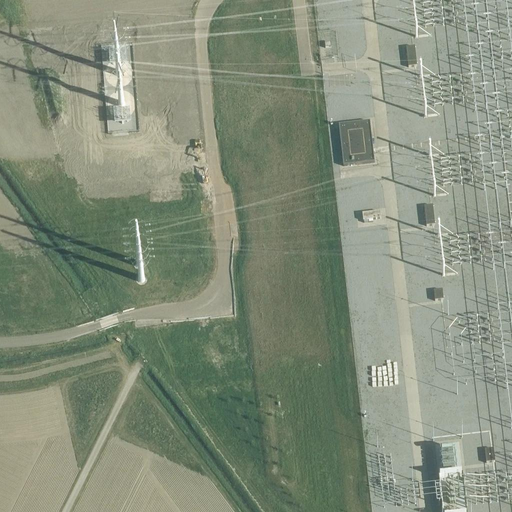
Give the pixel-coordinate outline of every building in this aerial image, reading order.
[(417,53),(416,44),(407,44),(408,54),(417,53)] [(417,53),(408,54),(409,64),(418,63),(417,53)] [(339,121),(344,162),(375,159),(372,133),(370,133),(369,128),(372,128),(371,117),(339,121)] [(425,203),(426,213),(434,212),(433,202),(425,203)] [(427,223),(435,222),(434,212),(426,213),(427,223)] [(443,295),(442,285),(434,286),(435,296),(443,295)] [(482,416),(475,416),(476,430),(484,429),(482,416)] [(489,483),(482,484),(484,497),(491,496),(489,483)]
